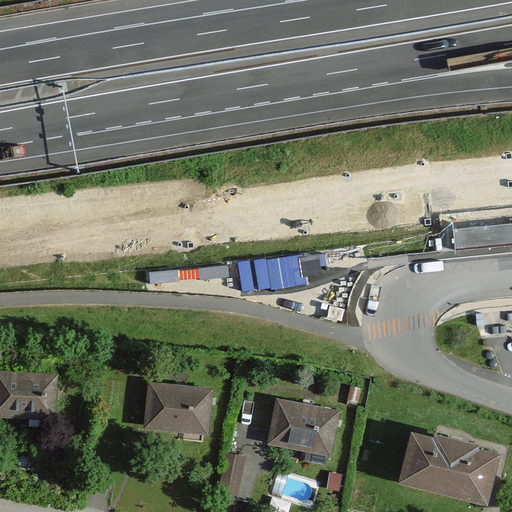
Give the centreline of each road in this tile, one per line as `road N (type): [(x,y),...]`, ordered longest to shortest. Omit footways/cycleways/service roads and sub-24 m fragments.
road 1 (motorway): [(357,9),(0,67)]
road 2 (motorway): [(0,129),(327,75)]
road 3 (motorway): [(327,75),(511,43)]
road 4 (motorway): [(327,75),(511,74)]
